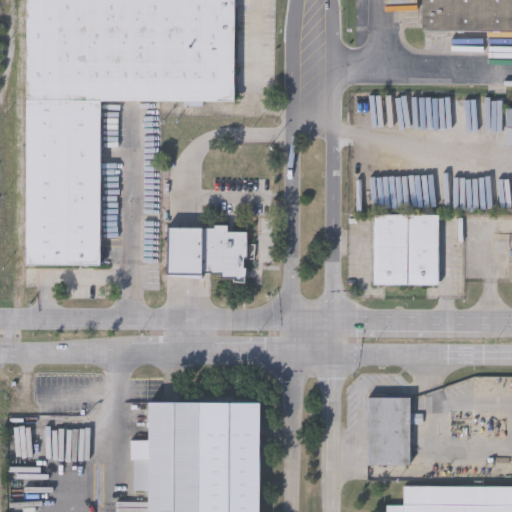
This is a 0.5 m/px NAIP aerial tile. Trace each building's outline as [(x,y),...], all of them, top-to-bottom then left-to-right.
[(23,264),(23,0),(233,0),(233,100),(100,99),(99,264),(23,264)] [(511,0),(511,29),(418,29),(418,0),(511,0)] [(191,204),(229,203),(228,157),(191,157),(191,204)] [(438,213),(438,284),(373,284),(373,214),(438,213)] [(174,273),(174,233),(210,233),(210,273),(174,273)] [(410,397),(410,465),(366,465),(366,397),(410,397)] [(258,402),(257,511),(146,511),(146,489),(133,489),(133,439),(146,439),(147,401),(258,402)] [(511,485),(511,511),(386,511),(386,506),(402,506),(403,485),(511,485)]
